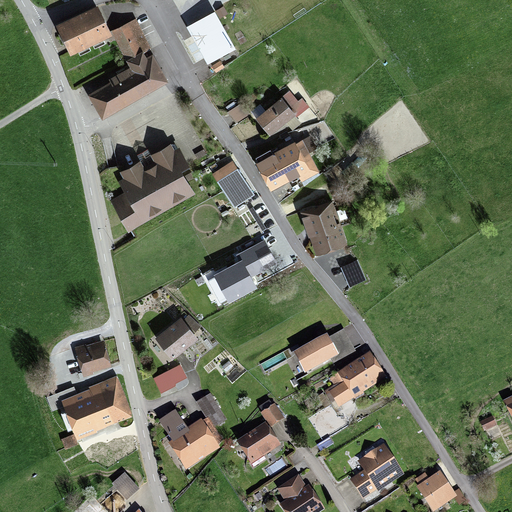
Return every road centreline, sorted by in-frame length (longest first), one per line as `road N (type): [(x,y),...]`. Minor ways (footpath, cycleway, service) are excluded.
road 1 (residential): [(145,0),(301,254),(355,320),(480,511)]
road 2 (tertiary): [(35,24),(77,130),(164,511)]
road 3 (unknown): [(119,324),(68,341),(58,354),(60,374),(81,381),(128,364)]
